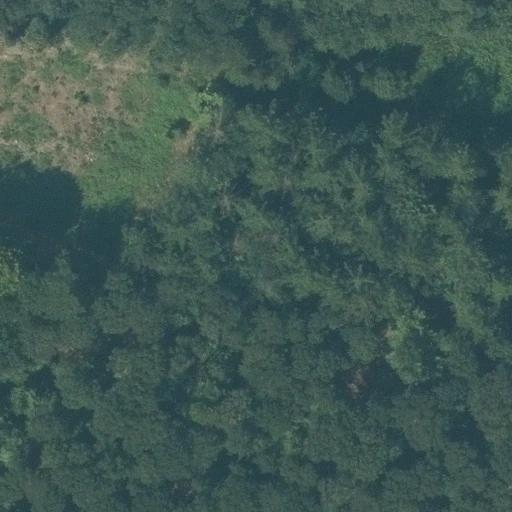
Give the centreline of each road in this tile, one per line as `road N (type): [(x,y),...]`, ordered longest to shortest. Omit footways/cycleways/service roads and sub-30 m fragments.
road 1 (track): [(25,511),(231,0)]
road 2 (track): [(0,237),(511,344)]
